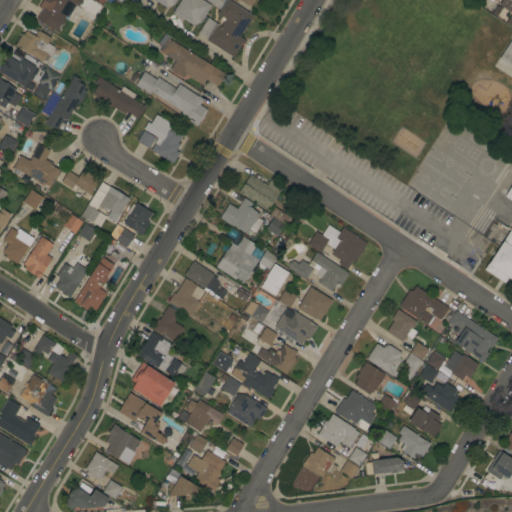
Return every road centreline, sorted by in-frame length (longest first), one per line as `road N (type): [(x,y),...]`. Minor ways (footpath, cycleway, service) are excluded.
road 1 (residential): [(27,511),(91,401),(114,322),(313,0)]
road 2 (residential): [(230,137),(511,318)]
road 3 (residential): [(395,246),(246,511)]
road 4 (residential): [(314,511),(424,496),(448,477)]
road 5 (residential): [(0,289),(102,357)]
road 6 (residential): [(511,372),(448,477)]
